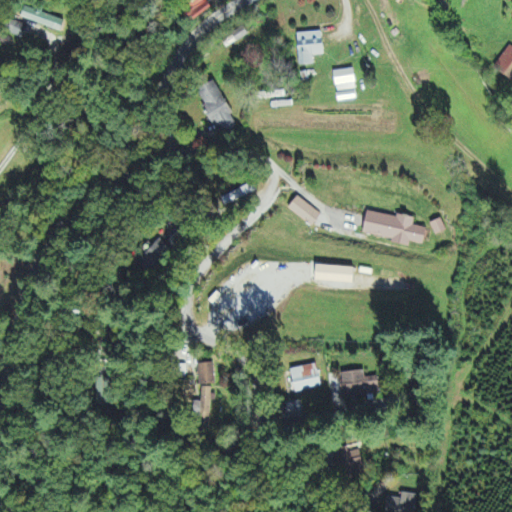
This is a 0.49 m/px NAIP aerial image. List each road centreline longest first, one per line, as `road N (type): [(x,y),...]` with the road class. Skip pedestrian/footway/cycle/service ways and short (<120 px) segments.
road 1 (residential): [(0,420),(11,411),(37,296),(136,103),(242,0)]
road 2 (residential): [(511,219),(422,134),(386,61),(307,0)]
road 3 (residential): [(187,511),(0,433)]
